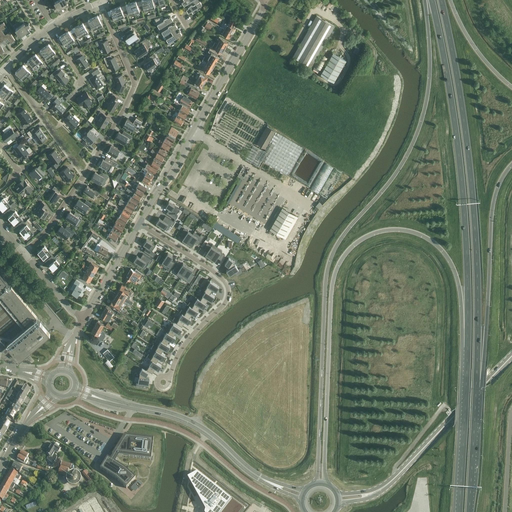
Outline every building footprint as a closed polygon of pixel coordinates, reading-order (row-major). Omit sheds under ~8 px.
[(56,5),(55,6),(54,7),(54,8),(55,9),(56,9),(58,8),(58,9),(63,6),(59,0),(56,0),(54,2),(56,5)] [(149,8),(147,0),(141,0),(143,5),(142,5),(143,10),(145,10),(149,8)] [(147,0),(149,8),(154,7),(156,7),(155,2),(153,2),(152,0),(147,0)] [(134,2),(131,3),(134,13),(139,11),(141,11),(139,6),(138,7),(136,1),(136,2),(134,2)] [(190,2),(186,4),(188,7),(186,9),(188,13),(191,11),(192,14),(199,10),(197,7),(202,4),(199,1),(192,5),(190,2)] [(134,13),(131,3),(128,4),(126,5),(126,4),(128,10),(126,10),(128,15),(129,14),(134,13)] [(118,7),(115,8),(119,18),(124,16),(125,16),(124,11),(122,11),(120,6),(120,7),(119,7),(118,7)] [(119,18),(115,8),(112,9),(112,10),(111,10),(110,10),(112,14),(110,14),(113,20),(114,20),(119,18)] [(96,16),(93,17),(97,27),(102,25),(104,24),(101,20),(100,20),(98,15),(97,16),(98,16),(96,17),(96,16)] [(310,68),(334,25),(316,15),(292,58),(310,68)] [(154,19),(157,24),(159,28),(160,28),(162,31),(168,27),(168,26),(166,24),(173,20),(170,16),(168,18),(167,17),(164,19),(162,17),(154,19)] [(97,27),(93,17),(90,19),(89,20),(88,20),(91,25),(89,26),(91,30),(93,29),(97,27)] [(224,28),(224,29),(233,34),(235,31),(234,30),(235,29),(232,27),(236,21),(231,18),(228,24),(225,23),(223,22),(221,27),(224,28)] [(24,21),(20,25),(25,32),(29,28),(28,26),(29,25),(29,24),(29,23),(28,22),(27,22),(27,23),(26,24),(24,21)] [(162,31),(161,32),(164,35),(166,38),(166,39),(169,37),(173,34),(171,31),(172,30),(173,30),(177,27),(175,23),(172,25),(170,21),(166,24),(168,26),(168,27),(162,31)] [(3,22),(0,24),(0,35),(3,41),(7,38),(11,43),(15,40),(10,32),(5,35),(2,30),(7,27),(3,22)] [(81,23),(78,25),(83,34),(88,32),(89,31),(87,27),(86,27),(83,23),(81,24),(81,23)] [(18,32),(17,33),(16,33),(16,34),(16,35),(17,35),(17,36),(18,36),(18,35),(20,34),(20,35),(25,32),(20,25),(15,29),(18,32)] [(83,34),(78,25),(75,27),(76,27),(74,28),(76,33),(75,33),(77,38),(79,37),(83,34)] [(131,28),(125,32),(127,35),(127,36),(128,36),(126,38),(129,43),(138,37),(133,30),(133,31),(131,28)] [(233,34),(224,29),(222,31),(221,30),(219,32),(230,38),(231,36),(231,37),(233,34)] [(169,37),(166,39),(168,43),(169,42),(171,45),(174,43),(173,40),(182,34),(179,30),(177,32),(176,31),(174,32),(173,30),(172,30),(171,31),(173,34),(169,37)] [(67,32),(64,33),(70,42),(74,40),(75,39),(73,35),(71,35),(69,31),(68,31),(67,32)] [(70,42),(64,33),(61,35),(62,35),(60,36),(63,41),(61,42),(64,46),(65,45),(70,42)] [(195,39),(205,45),(206,42),(197,37),(195,39)] [(149,44),(150,43),(146,38),(138,43),(140,46),(135,49),(136,51),(135,52),(137,54),(139,56),(140,55),(140,56),(141,56),(147,52),(147,51),(147,50),(148,50),(147,48),(147,47),(149,45),(149,44)] [(220,38),(217,43),(225,48),(228,42),(220,38)] [(104,53),(111,50),(108,43),(109,43),(107,40),(103,42),(102,39),(95,42),(97,46),(100,44),(104,53)] [(212,47),(214,48),(222,53),(225,48),(217,43),(215,42),(212,47)] [(47,45),(44,47),(51,55),(55,52),(56,51),(53,47),(52,48),(49,44),(47,45)] [(51,55),(44,47),(42,49),(41,50),(40,50),(44,54),(42,55),(45,59),(47,58),(51,55)] [(205,54),(204,56),(208,58),(215,63),(218,57),(213,54),(214,52),(209,49),(208,52),(211,53),(209,56),(205,54)] [(84,69),(89,66),(87,61),(84,56),(83,56),(80,52),(75,55),(78,60),(77,60),(81,65),(84,69)] [(320,74),(333,82),(346,60),(333,52),(320,74)] [(34,55),(32,57),(38,65),(42,62),(44,61),(40,57),(39,58),(36,54),(34,55)] [(149,61),(144,64),(148,70),(157,64),(160,62),(156,56),(154,57),(153,54),(147,58),(149,61)] [(322,70),(329,58),(322,54),(315,66),(322,70)] [(112,70),(119,67),(114,57),(112,58),(110,55),(104,58),(107,65),(109,64),(112,70)] [(208,58),(204,56),(203,58),(207,60),(205,64),(213,68),(216,63),(215,63),(208,58)] [(38,65),(32,57),(29,59),(28,61),(28,60),(28,61),(31,65),(30,66),(33,70),(35,68),(38,65)] [(182,64),(175,60),(173,65),(179,69),(182,64)] [(205,64),(201,61),(200,61),(199,64),(202,65),(204,66),(202,69),(209,73),(212,68),(213,69),(213,68),(205,64)] [(22,66),(19,68),(27,76),(30,72),(32,71),(28,67),(27,68),(23,65),(22,66)] [(27,76),(19,68),(17,70),(17,71),(16,72),(19,76),(18,77),(22,80),(23,79),(27,76)] [(56,69),(50,75),(52,78),(55,75),(63,85),(69,79),(61,70),(58,72),(56,69)] [(89,78),(96,89),(103,85),(96,74),(100,72),(98,69),(92,72),(94,76),(89,78)] [(198,75),(196,78),(204,83),(207,77),(197,72),(196,74),(198,75)] [(122,74),(115,77),(117,84),(116,89),(123,92),(125,85),(125,82),(122,74)] [(204,83),(196,78),(195,81),(192,80),(191,82),(201,88),(204,83)] [(181,79),(179,81),(188,87),(187,88),(186,89),(186,90),(186,91),(187,92),(187,93),(196,97),(199,92),(194,89),(194,88),(189,85),(190,84),(186,82),(181,79)] [(160,81),(156,89),(160,91),(164,84),(160,81)] [(3,85),(1,88),(10,95),(13,91),(14,89),(10,86),(9,87),(5,84),(4,86),(3,85)] [(46,97),(49,99),(53,95),(50,92),(49,93),(41,85),(36,91),(40,95),(40,96),(43,99),(46,97)] [(10,95),(1,88),(0,89),(0,93),(3,96),(2,97),(6,100),(7,98),(10,95)] [(86,92),(76,98),(81,105),(83,104),(85,107),(92,103),(90,99),(91,99),(86,92)] [(107,108),(113,112),(119,102),(116,100),(118,97),(112,94),(110,97),(112,98),(107,108)] [(181,97),(178,101),(180,103),(180,104),(188,108),(188,107),(189,108),(193,101),(190,100),(191,99),(182,94),(180,96),(181,97)] [(60,114),(65,109),(58,101),(59,100),(57,97),(52,102),(54,105),(52,107),(55,110),(60,114)] [(181,107),(179,110),(186,114),(189,109),(188,108),(180,104),(175,101),(174,103),(181,107)] [(176,111),(174,114),(183,120),(186,114),(179,110),(177,109),(174,108),(173,110),(176,111)] [(29,115),(24,109),(18,114),(25,123),(23,125),(25,128),(31,124),(28,121),(32,119),(29,114),(29,115)] [(97,123),(104,127),(110,117),(100,111),(97,116),(99,118),(97,123)] [(183,120),(174,114),(174,115),(169,112),(168,114),(172,117),(172,116),(174,118),(173,120),(180,125),(183,120)] [(70,113),(65,118),(68,120),(66,122),(73,128),(79,122),(70,113)] [(123,125),(127,127),(126,127),(126,128),(126,129),(127,129),(127,130),(128,130),(129,130),(129,129),(130,129),(132,130),(134,127),(136,128),(137,129),(138,128),(139,128),(141,123),(135,119),(136,118),(133,122),(130,120),(127,118),(125,122),(123,125)] [(258,165),(261,160),(288,175),(304,147),(267,126),(257,143),(266,148),(264,150),(253,144),(245,158),(258,165)] [(82,137),(90,144),(94,139),(95,140),(98,137),(97,135),(99,133),(93,127),(91,129),(90,129),(87,132),(85,130),(83,133),(85,135),(82,137)] [(171,127),(165,137),(173,141),(178,131),(171,127)] [(1,134),(6,141),(12,137),(14,139),(20,135),(16,131),(14,132),(11,128),(2,135),(1,134)] [(39,143),(46,138),(39,128),(35,131),(33,128),(27,132),(31,138),(34,136),(39,143)] [(125,135),(119,131),(115,138),(124,143),(128,137),(130,139),(132,135),(127,132),(125,135)] [(160,137),(159,139),(170,146),(173,141),(165,137),(164,139),(160,137)] [(170,146),(159,139),(158,142),(161,144),(160,146),(167,151),(170,146)] [(21,142),(14,148),(18,153),(17,154),(21,159),(22,158),(22,159),(29,153),(29,152),(29,151),(28,150),(27,150),(21,142)] [(111,145),(107,151),(116,157),(116,156),(117,156),(118,154),(117,153),(120,150),(111,145)] [(151,149),(152,149),(164,156),(167,151),(160,147),(158,150),(152,147),(151,149)] [(164,156),(152,149),(150,151),(156,154),(154,157),(161,161),(164,156)] [(55,150),(48,154),(55,163),(51,165),(53,168),(59,164),(57,162),(61,159),(55,150)] [(117,163),(106,156),(106,157),(105,159),(103,158),(101,162),(100,161),(98,165),(102,167),(103,167),(108,170),(110,167),(111,168),(113,165),(115,166),(117,163)] [(146,158),(145,161),(157,168),(160,163),(153,159),(151,163),(150,162),(151,161),(146,158)] [(157,168),(145,161),(144,163),(146,164),(144,167),(147,169),(154,173),(157,168)] [(325,162),(310,188),(318,193),(333,167),(325,162)] [(35,168),(29,173),(34,179),(36,176),(38,179),(46,172),(39,165),(36,168),(35,168)] [(67,167),(60,172),(68,183),(70,179),(74,176),(71,172),(70,172),(67,167)] [(141,171),(140,173),(151,179),(153,175),(147,171),(148,170),(143,167),(142,169),(147,171),(146,173),(144,172),(144,173),(141,171)] [(335,167),(320,193),(327,198),(342,172),(335,167)] [(95,172),(91,178),(100,184),(103,185),(105,181),(109,176),(103,173),(102,176),(95,172)] [(137,179),(140,181),(141,181),(148,184),(151,179),(140,173),(138,175),(139,176),(137,179)] [(134,186),(136,187),(137,187),(144,192),(146,187),(139,182),(140,181),(137,179),(137,181),(139,182),(137,186),(135,185),(134,186)] [(24,180),(16,188),(22,194),(25,192),(27,194),(33,189),(30,186),(24,180)] [(49,199),(55,203),(61,194),(58,192),(60,190),(54,186),(52,189),(55,190),(49,199)] [(87,186),(83,191),(91,196),(93,194),(97,196),(99,193),(107,198),(109,196),(95,186),(93,189),(87,186)] [(131,190),(127,188),(141,196),(144,192),(137,187),(135,190),(132,188),(131,190)] [(141,196),(127,188),(126,190),(133,194),(131,196),(130,196),(138,201),(141,196)] [(129,198),(128,200),(136,205),(138,201),(130,196),(128,195),(127,197),(129,198)] [(119,201),(120,201),(133,209),(136,205),(128,200),(127,202),(120,198),(119,201)] [(78,199),(74,205),(84,212),(88,206),(90,207),(92,204),(86,200),(84,203),(78,199)] [(7,201),(1,207),(4,212),(5,211),(7,213),(13,208),(17,205),(14,202),(10,205),(7,201)] [(35,212),(45,218),(46,216),(47,216),(49,213),(48,213),(49,212),(44,209),(47,205),(42,201),(35,212)] [(133,209),(120,201),(118,203),(124,207),(123,209),(131,213),(133,209)] [(169,202),(165,207),(169,209),(166,213),(175,219),(177,216),(176,215),(180,209),(169,202)] [(119,212),(128,217),(131,213),(123,209),(122,210),(119,209),(119,208),(115,206),(114,209),(119,212)] [(282,207),(270,229),(283,237),(295,215),(282,207)] [(13,208),(7,213),(10,217),(9,217),(12,221),(19,215),(13,208)] [(70,212),(65,218),(71,221),(71,222),(72,223),(73,224),(74,223),(74,224),(78,218),(81,219),(83,216),(77,212),(76,215),(74,214),(70,212)] [(118,216),(117,217),(126,222),(128,217),(119,212),(118,213),(120,214),(118,217),(118,216)] [(116,221),(124,226),(126,222),(117,217),(112,214),(111,215),(116,218),(115,220),(116,221)] [(19,215),(12,221),(16,225),(17,224),(18,227),(24,222),(19,215)] [(159,218),(156,223),(167,230),(171,224),(172,225),(174,222),(165,216),(162,220),(159,218)] [(24,222),(18,227),(21,230),(21,231),(23,234),(30,228),(32,226),(30,224),(27,220),(24,222)] [(115,222),(113,226),(121,231),(124,226),(116,221),(114,220),(113,221),(115,222)] [(61,225),(57,231),(60,233),(60,234),(60,236),(60,237),(61,237),(62,237),(63,237),(64,236),(66,238),(68,235),(71,237),(75,232),(69,227),(67,230),(61,225)] [(30,228),(23,234),(27,239),(34,233),(32,230),(34,229),(32,226),(30,228)] [(108,228),(107,230),(118,236),(121,231),(113,226),(111,229),(108,228)] [(104,228),(103,229),(105,231),(109,233),(107,236),(115,241),(118,236),(107,230),(106,229),(104,228)] [(183,228),(180,234),(184,236),(182,240),(187,243),(193,234),(192,234),(188,231),(183,228)] [(91,230),(79,247),(82,249),(92,236),(96,239),(98,236),(91,230)] [(193,234),(187,243),(192,246),(194,243),(198,245),(204,236),(201,234),(200,235),(194,232),(192,234),(193,234)] [(146,239),(143,244),(146,247),(144,251),(153,257),(155,253),(151,251),(155,245),(146,239)] [(94,249),(97,251),(105,255),(108,250),(97,243),(94,249)] [(207,243),(203,249),(207,251),(205,255),(210,258),(217,247),(212,244),(211,246),(207,243)] [(39,252),(41,255),(48,250),(44,245),(38,250),(40,252),(39,252)] [(217,247),(210,258),(215,261),(217,257),(221,260),(225,255),(220,252),(222,250),(217,247)] [(48,250),(41,255),(45,260),(46,259),(48,262),(54,257),(48,250)] [(137,256),(133,261),(144,268),(148,262),(150,263),(152,259),(143,253),(140,258),(137,256)] [(167,253),(160,264),(166,268),(165,270),(168,272),(174,262),(170,260),(172,256),(167,253)] [(56,255),(54,257),(48,262),(51,265),(50,266),(53,269),(61,262),(56,255)] [(90,262),(88,267),(96,271),(99,266),(92,262),(94,260),(88,256),(88,257),(84,255),(83,257),(89,260),(88,261),(90,262)] [(229,258),(225,264),(228,266),(229,268),(226,270),(229,275),(234,272),(236,275),(242,272),(239,268),(238,269),(232,260),(229,258)] [(177,264),(173,269),(177,272),(176,274),(181,277),(188,266),(183,263),(181,266),(177,264)] [(83,270),(93,276),(96,271),(88,267),(83,264),(82,266),(85,267),(87,268),(85,272),(83,270)] [(188,266),(181,277),(190,283),(195,275),(190,273),(193,269),(188,266)] [(135,271),(131,268),(125,277),(127,278),(125,282),(128,284),(130,280),(136,283),(141,274),(135,271)] [(62,270),(58,276),(61,278),(63,276),(65,278),(68,274),(62,270)] [(93,276),(83,270),(82,271),(84,273),(82,277),(80,275),(78,278),(86,283),(87,280),(90,282),(93,276)] [(32,351),(30,348),(50,332),(47,328),(0,271),(0,347),(2,345),(4,348),(5,349),(9,346),(14,351),(9,355),(12,358),(16,360),(18,357),(19,358),(26,352),(27,353),(28,354),(32,351)] [(208,279),(202,288),(203,289),(210,293),(212,289),(216,291),(219,286),(208,279)] [(72,293),(77,296),(78,294),(81,296),(85,289),(81,286),(83,284),(76,280),(71,288),(74,289),(72,293)] [(118,289),(118,290),(119,290),(128,295),(128,294),(127,294),(128,292),(132,294),(133,291),(121,284),(118,289)] [(200,299),(205,303),(208,299),(211,301),(214,296),(210,293),(203,289),(200,294),(202,295),(200,299)] [(118,290),(115,295),(128,302),(132,305),(132,304),(131,304),(133,301),(126,297),(128,295),(119,290),(118,290)] [(112,299),(123,306),(124,306),(121,305),(123,302),(131,307),(132,305),(128,302),(115,295),(113,299),(112,299)] [(188,304),(197,310),(200,306),(203,308),(206,303),(205,303),(200,299),(195,296),(191,302),(190,301),(188,304)] [(160,298),(156,304),(160,307),(164,301),(160,298)] [(123,306),(112,299),(109,304),(124,313),(125,311),(122,309),(123,306)] [(182,308),(180,312),(182,313),(189,317),(192,313),(195,316),(198,311),(197,310),(188,304),(187,303),(183,309),(182,308)] [(106,306),(103,311),(111,315),(113,312),(115,313),(116,311),(106,306)] [(111,315),(103,311),(100,316),(110,321),(111,319),(110,318),(111,315)] [(174,316),(172,319),(182,325),(184,321),(188,323),(191,318),(189,317),(182,313),(178,319),(174,316)] [(97,320),(94,326),(101,330),(103,328),(102,327),(104,324),(97,320)] [(171,321),(165,331),(166,331),(167,331),(173,335),(175,331),(179,334),(182,328),(171,321)] [(101,330),(94,326),(91,331),(98,335),(99,332),(100,332),(101,330)] [(162,334),(159,339),(161,340),(166,344),(166,343),(167,343),(169,340),(172,342),(176,337),(173,335),(167,331),(166,331),(164,336),(162,334)] [(153,343),(151,347),(154,348),(161,352),(163,348),(167,351),(170,346),(167,343),(166,343),(166,344),(161,340),(157,346),(153,343)] [(114,356),(108,348),(103,352),(109,360),(114,356)] [(148,353),(146,356),(152,360),(152,359),(156,362),(158,358),(162,360),(165,355),(161,352),(154,348),(150,354),(148,353)] [(152,360),(146,368),(152,372),(155,368),(158,370),(161,365),(156,362),(152,359),(152,360)] [(136,382),(136,386),(142,387),(143,383),(148,384),(149,378),(145,378),(146,376),(148,372),(142,368),(139,372),(138,382),(136,382)] [(24,386),(20,392),(27,396),(30,390),(24,386)] [(20,392),(17,398),(23,402),(27,396),(20,392)] [(17,398),(13,404),(20,408),(23,402),(17,398)] [(13,404),(10,410),(16,414),(20,408),(13,404)] [(4,415),(3,417),(9,420),(10,418),(13,420),(16,414),(10,410),(9,409),(5,415),(4,415)] [(4,420),(1,426),(7,430),(10,424),(8,423),(9,420),(3,417),(2,419),(4,420)] [(107,458),(100,469),(115,479),(126,489),(135,478),(124,468),(123,467),(115,463),(119,456),(151,460),(153,439),(135,436),(125,435),(124,436),(121,441),(112,456),(113,456),(110,460),(107,458)] [(61,449),(58,447),(51,443),(48,448),(49,448),(46,455),(48,457),(46,460),(53,464),(57,457),(54,455),(56,451),(59,452),(61,449)] [(22,451),(19,455),(27,460),(28,458),(27,458),(28,456),(29,456),(29,457),(32,459),(33,457),(22,451)] [(27,460),(19,455),(17,460),(24,464),(26,464),(28,460),(27,460)] [(66,477),(70,464),(62,461),(58,474),(66,477)] [(29,471),(29,469),(23,467),(15,462),(11,469),(22,475),(23,472),(21,471),(22,468),(24,469),(23,469),(29,471)] [(10,470),(8,475),(17,480),(20,476),(10,470)] [(86,470),(82,473),(89,481),(93,478),(86,470)] [(197,473),(187,478),(197,495),(198,495),(206,508),(204,511),(240,511),(244,508),(224,493),(223,494),(199,475),(197,473)] [(8,475),(5,479),(12,483),(15,484),(16,482),(17,480),(8,475)] [(70,477),(70,478),(69,479),(69,480),(70,481),(70,482),(71,483),(71,484),(72,484),(73,484),(74,484),(75,484),(76,484),(77,483),(78,482),(78,481),(78,480),(78,479),(78,478),(77,477),(77,476),(76,476),(75,476),(75,475),(74,475),(73,475),(72,475),(72,476),(71,476),(70,477)] [(5,479),(3,483),(12,489),(13,489),(15,484),(12,483),(5,479)] [(3,483),(0,487),(7,491),(9,489),(11,491),(12,489),(3,483)] [(0,487),(0,492),(7,497),(9,495),(6,494),(7,491),(0,487)] [(95,499),(82,506),(85,511),(102,511),(100,507),(95,499)]
